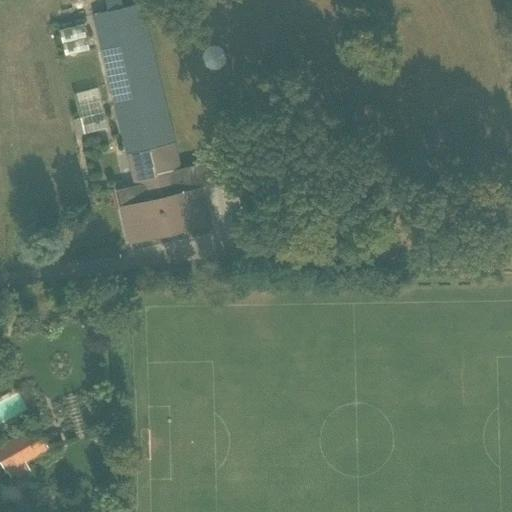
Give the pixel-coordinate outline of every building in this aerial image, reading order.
[(122,205),(130,242),(213,222),(205,189),(229,182),(224,158),(181,169),(142,3),(95,14),(135,185),(118,189),(122,205)] [(84,25),(63,28),(66,53),(88,50),(84,25)] [(83,134),(79,118),(74,119),(78,135),(83,134)] [(511,511),(511,404),(502,421),(505,423),(489,447),(486,445),(443,511),(378,511),(368,494),(337,511),(511,511)] [(47,449),(34,424),(0,443),(0,460),(6,472),(8,471),(13,480),(30,471),(24,461),(47,449)]
